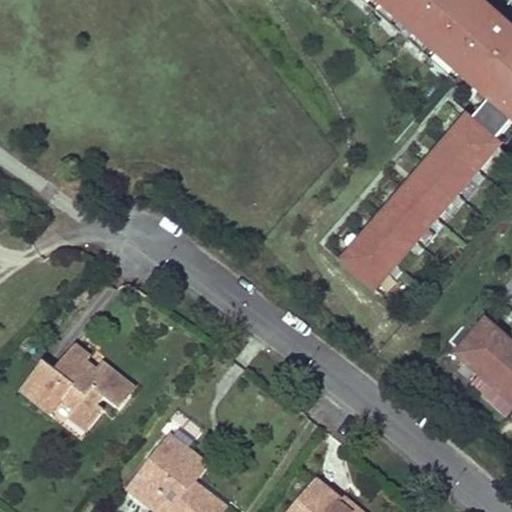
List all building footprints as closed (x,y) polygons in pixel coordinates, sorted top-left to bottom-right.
[(378,0),(360,0),(451,78),(458,69),(378,0)] [(511,35),(502,46),(490,35),(499,25),(469,0),(378,0),(458,69),(492,100),(511,121),(511,35)] [(511,33),(511,16),(509,14),(499,25),(490,35),(502,46),(511,35),(511,33)] [(511,125),(511,121),(492,100),(470,125),(494,146),(511,125)] [(470,125),(467,122),(343,263),(374,290),(498,149),(494,146),(470,125)] [(468,322),(450,343),(461,353),(458,356),(506,398),(509,395),(511,397),(511,348),(486,325),(479,332),(468,322)] [(53,371),(44,364),(22,392),(46,412),(58,398),(74,412),(70,418),(86,432),(103,411),(97,406),(104,397),(120,411),(132,396),(117,383),(120,379),(103,365),(93,378),(81,368),(88,360),(73,347),(53,371)] [(135,391),(120,379),(117,383),(132,396),(135,391)] [(191,452),(174,439),(153,464),(162,471),(140,498),(157,511),(224,511),(226,510),(194,484),(188,479),(193,472),(183,463),(191,452)] [(209,466),(191,452),(183,463),(193,472),(188,479),(194,484),(209,466)] [(162,471),(153,464),(131,491),(140,498),(162,471)] [(341,504),(316,481),(290,511),(343,511),(338,507),(341,504)] [(359,511),(345,499),(341,504),(338,507),(343,511),(359,511)]
